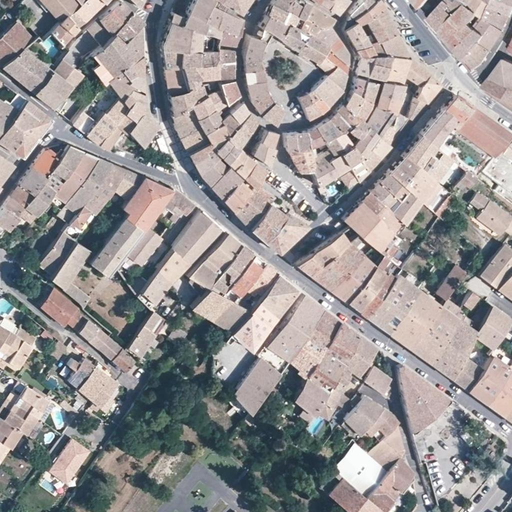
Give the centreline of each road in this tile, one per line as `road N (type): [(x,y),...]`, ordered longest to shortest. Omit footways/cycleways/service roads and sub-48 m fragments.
road 1 (tertiary): [(279,263),(511,436)]
road 2 (residential): [(328,216),(456,74)]
road 3 (residential): [(153,28),(167,128),(192,186)]
road 4 (residential): [(349,0),(334,26),(350,55),(343,89),(322,113),(291,125)]
road 5 (residential): [(388,357),(422,511)]
road 6 (residential): [(54,124),(192,186)]
road 7 (residential): [(260,121),(235,76),(236,46),(257,0)]
road 8 (residential): [(0,280),(105,360)]
road 9 (residential): [(286,98),(305,72),(278,46),(265,58),(273,91)]
